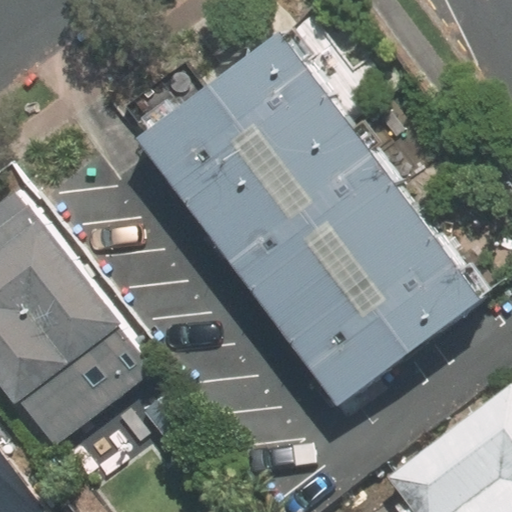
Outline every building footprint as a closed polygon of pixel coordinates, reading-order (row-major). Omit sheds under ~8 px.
[(286,30),(141,138),(339,404),(484,295),(286,30)] [(165,364),(30,182),(0,204),(0,367),(57,444),(165,364)] [(511,511),(511,385),(397,470),(417,497),(396,511),(511,511)] [(0,415),(0,472),(6,481),(33,463),(0,415)] [(86,511),(61,475),(24,500),(31,511),(86,511)]
